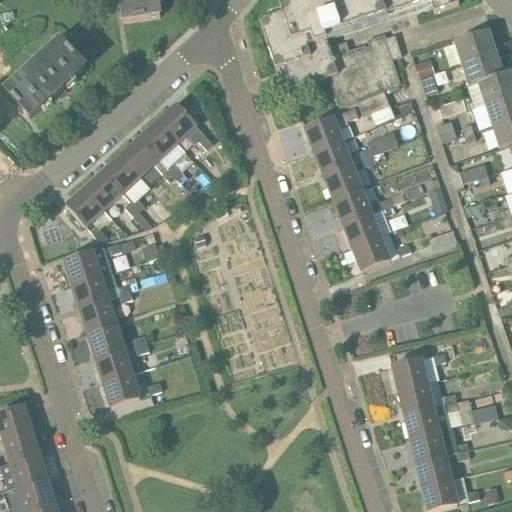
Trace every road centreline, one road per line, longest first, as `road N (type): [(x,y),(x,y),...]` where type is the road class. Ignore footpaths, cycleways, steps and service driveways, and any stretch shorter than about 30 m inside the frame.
road 1 (residential): [(377,511),(216,28)]
road 2 (residential): [(96,511),(1,222)]
road 3 (residential): [(23,198),(216,28)]
